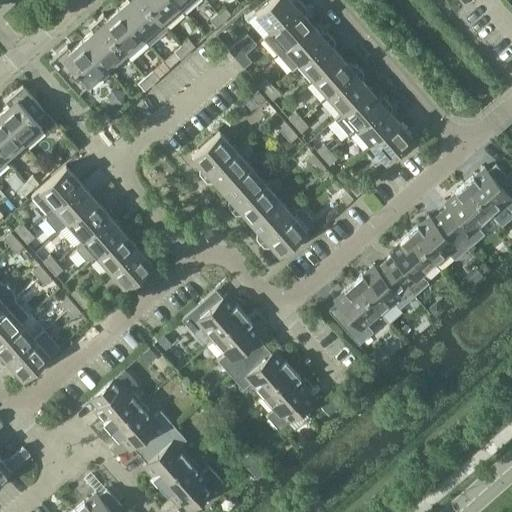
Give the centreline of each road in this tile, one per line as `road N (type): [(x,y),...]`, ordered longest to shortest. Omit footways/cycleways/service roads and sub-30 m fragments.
road 1 (residential): [(193,257),(123,180),(121,165),(233,60)]
road 2 (residential): [(279,310),(461,148)]
road 3 (residential): [(193,257),(15,404)]
road 4 (residential): [(461,148),(327,0)]
road 5 (residential): [(47,455),(67,440),(99,447),(155,511)]
